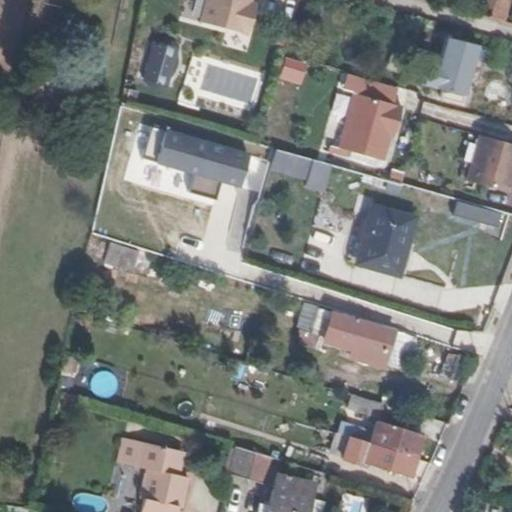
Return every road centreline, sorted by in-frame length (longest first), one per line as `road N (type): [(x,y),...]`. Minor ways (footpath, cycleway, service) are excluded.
road 1 (unknown): [(494,382),(207,256)]
road 2 (tertiary): [(511,337),(435,511)]
